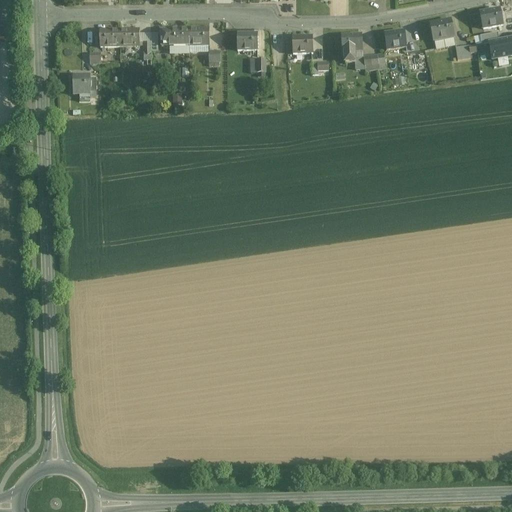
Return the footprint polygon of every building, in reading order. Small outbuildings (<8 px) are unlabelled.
[(500,10),(480,14),(483,31),(503,27),(500,10)] [(450,22),(430,26),(434,42),(453,38),(450,22)] [(189,48),(189,31),(161,32),(161,48),(189,48)] [(209,48),(209,31),(189,31),(189,48),(209,48)] [(120,49),(120,32),(100,32),(100,49),(120,49)] [(140,49),(139,32),(120,32),(120,49),(140,49)] [(404,33),(384,35),(386,52),(406,49),(404,33)] [(497,34),(479,37),(481,47),(488,46),(491,62),(511,58),(511,38),(498,41),(497,34)] [(257,36),(237,36),(237,53),(257,52),(257,36)] [(362,36),(342,37),(342,54),(344,54),(345,65),(355,64),(354,53),(362,53),(362,36)] [(312,38),(292,39),(293,56),(313,55),(312,38)] [(469,48),(455,49),(457,62),(471,60),(470,54),(469,54),(469,48)] [(220,53),(209,53),(209,64),(220,64),(220,53)] [(385,66),(384,56),(377,57),(379,67),(385,66)] [(377,57),(363,58),(365,73),(379,71),(379,67),(377,57)] [(265,74),(265,61),(257,61),(257,74),(265,74)] [(90,79),(90,77),(73,78),(73,96),(90,95),(90,79)]
